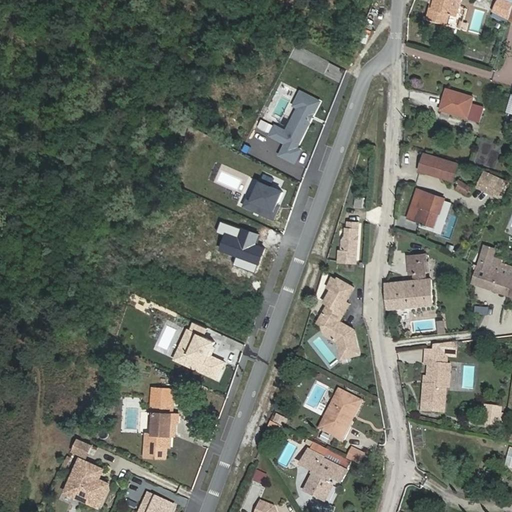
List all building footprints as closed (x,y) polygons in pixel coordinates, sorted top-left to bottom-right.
[(435,0),(434,8),(430,8),(427,18),(446,23),(448,12),(457,14),(461,0),(435,0)] [(509,20),(511,9),(511,4),(504,0),(499,0),(494,11),(509,20)] [(294,129),(283,123),(278,133),(294,141),(288,152),(302,160),(308,148),(304,145),(328,99),(309,89),(302,103),(307,105),(294,129)] [(473,97),(447,89),(441,109),(479,121),(483,107),(471,103),(473,97)] [(484,160),(490,146),(485,143),(479,158),(484,160)] [(451,179),(456,164),(426,155),(421,172),(434,177),(435,173),(451,179)] [(498,179),(484,173),(478,186),(491,193),(498,179)] [(285,202),(291,190),(269,179),(260,198),(255,196),(252,203),(281,217),(285,209),(282,208),(285,202)] [(498,179),(491,193),(498,196),(505,182),(498,179)] [(457,188),(466,194),(470,187),(459,180),(458,182),(460,183),(457,188)] [(446,199),(418,189),(409,216),(418,219),(417,221),(436,227),(446,199)] [(355,198),(354,207),(362,208),(363,199),(355,198)] [(266,233),(228,219),(223,230),(232,233),(227,247),(243,253),(240,263),(262,271),(271,247),(262,243),(266,233)] [(340,260),(357,261),(359,221),(349,220),(349,227),(347,227),(347,234),(344,239),(343,248),(340,248),(340,260)] [(508,295),(511,280),(511,265),(501,263),(502,260),(494,257),(492,257),(494,250),(483,246),(477,266),(473,264),(472,268),(476,270),(475,273),(476,274),(473,283),(508,295)] [(415,280),(386,283),(389,309),(433,304),(431,278),(427,279),(424,260),(427,260),(426,254),(407,256),(409,273),(414,272),(415,280)] [(340,326),(342,322),(351,302),(348,301),(355,286),(339,278),(338,281),(333,278),(327,288),(331,290),(324,302),(329,305),(324,314),(330,317),(325,326),(329,335),(339,343),(342,360),(361,357),(358,338),(340,326)] [(320,323),(325,326),(330,317),(324,314),(320,323)] [(198,319),(194,327),(209,334),(213,326),(198,319)] [(437,334),(445,333),(444,319),(436,319),(437,334)] [(357,332),(342,322),(340,326),(358,338),(357,332)] [(188,340),(217,354),(223,341),(209,334),(194,327),(188,340)] [(188,340),(180,357),(225,379),(233,361),(217,354),(188,340)] [(431,366),(429,386),(427,386),(426,402),(425,412),(445,414),(446,404),(447,387),(449,388),(451,366),(448,366),(449,354),(428,352),(427,366),(431,366)] [(151,430),(149,455),(173,457),(174,446),(176,446),(177,434),(182,434),(184,412),(179,411),(181,387),(158,385),(155,431),(151,430)] [(331,423),(328,431),(342,438),(360,401),(340,391),(325,420),(331,423)] [(484,425),(499,427),(502,408),(487,405),(484,425)] [(321,428),(328,431),(331,423),(325,420),(321,428)] [(271,421),(269,425),(278,430),(280,425),(271,421)] [(95,444),(82,438),(76,449),(90,456),(95,444)] [(310,451),(303,465),(316,471),(306,491),(326,501),(334,485),(330,482),(332,477),(343,483),(348,472),(324,459),(324,458),(310,451)] [(68,491),(101,506),(112,484),(101,479),(106,469),(83,458),(68,491)] [(249,487),(254,470),(248,468),(243,485),(249,487)] [(244,499),(255,503),(261,487),(251,483),(244,499)] [(173,511),(176,506),(168,502),(167,506),(156,501),(157,497),(150,494),(141,511),(173,511)] [(167,506),(168,502),(157,497),(156,501),(167,506)] [(261,501),(256,511),(277,511),(275,507),(261,501)]
